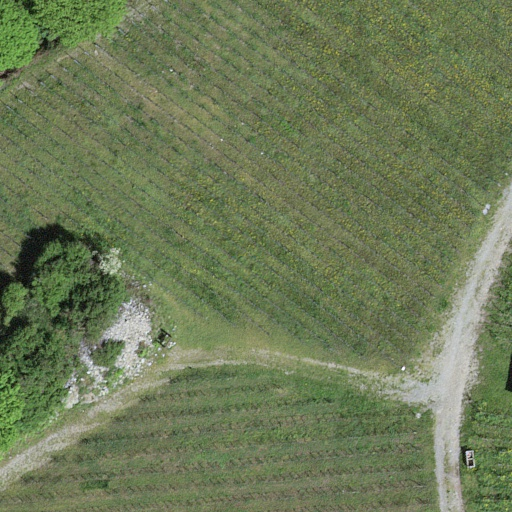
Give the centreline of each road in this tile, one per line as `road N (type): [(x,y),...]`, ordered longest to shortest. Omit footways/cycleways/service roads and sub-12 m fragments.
road 1 (track): [(0,474),(188,355),(270,356),(443,400)]
road 2 (track): [(443,400),(463,311),(511,207)]
